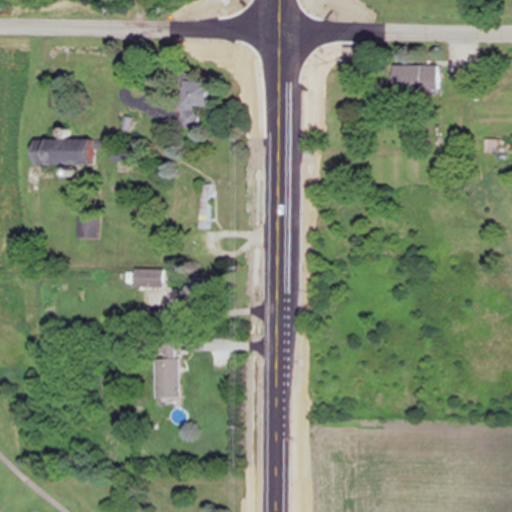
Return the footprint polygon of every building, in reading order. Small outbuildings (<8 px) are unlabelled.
[(443,66),(396,65),(396,91),(443,92),(443,66)] [(212,82),(184,82),(183,127),(202,127),(203,117),(211,117),(212,82)] [(98,166),(98,140),(45,139),(45,166),(98,166)] [(488,150),(504,150),(504,141),(488,141),(488,150)] [(203,229),(214,229),(214,204),(203,204),(203,229)] [(138,286),(166,286),(166,270),(138,270),(138,286)] [(158,398),(182,398),(182,337),(158,337),(158,398)]
